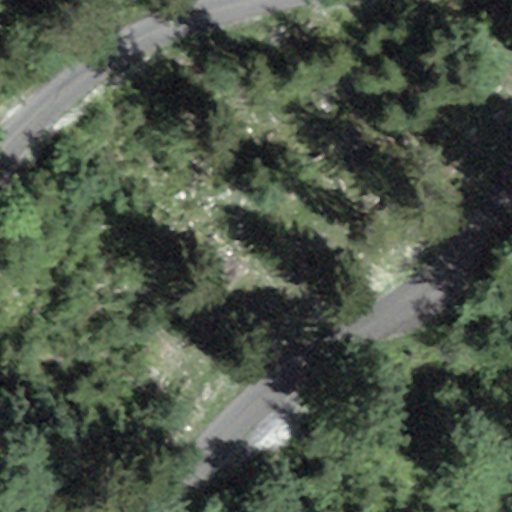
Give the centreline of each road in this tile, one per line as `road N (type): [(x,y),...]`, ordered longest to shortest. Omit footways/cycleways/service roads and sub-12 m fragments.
road 1 (unclassified): [(511,183),(438,278),(250,402),(201,455),(166,511)]
road 2 (unclassified): [(0,153),(93,63),(146,25),(237,0)]
